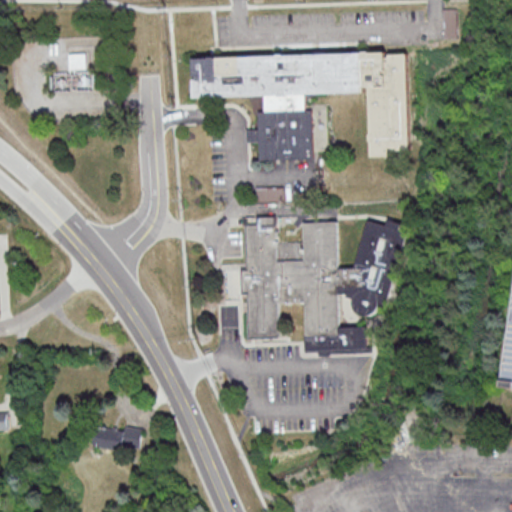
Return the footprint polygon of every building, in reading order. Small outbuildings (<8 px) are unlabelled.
[(457,37),(457,8),(443,8),(444,38),(457,37)] [(70,69),(87,68),(87,52),(69,53),(70,69)] [(194,56),(194,97),(264,95),(265,111),(259,111),(259,129),(247,129),(247,141),(260,141),(260,159),(314,158),(313,109),(306,109),(305,93),(369,91),(370,156),(390,155),(390,148),(410,148),(408,53),(386,53),(386,52),(194,56)] [(366,314),(387,304),(409,233),(404,222),(368,222),(355,267),(338,267),(338,221),(303,221),(303,241),(277,241),(277,216),(258,216),(258,224),(246,224),(246,269),(242,271),(242,293),(248,293),(249,336),(279,336),(279,302),(306,302),(306,351),(319,351),(320,353),(369,353),(368,326),(340,326),(340,293),(351,297),(359,314),(366,314)] [(0,428),(9,429),(9,412),(0,411),(0,428)] [(141,448),(144,427),(127,425),(126,429),(100,426),(98,446),(111,448),(111,444),(141,448)]
